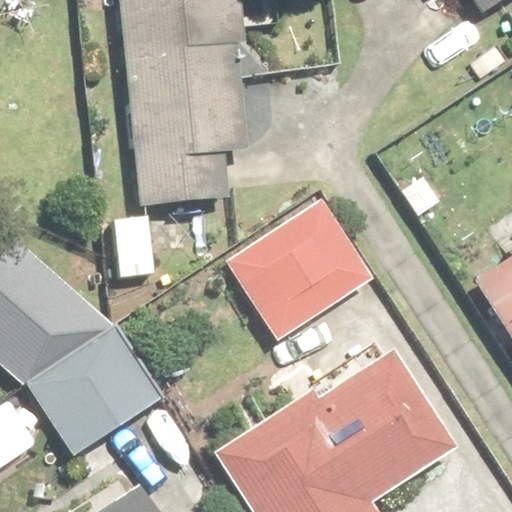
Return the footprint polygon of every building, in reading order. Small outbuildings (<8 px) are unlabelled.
[(224,166),(244,164),(242,149),(265,147),(260,93),(237,95),(228,0),(116,0),(135,209),(228,200),(224,166)] [(511,1),(511,0),(463,0),(480,24),(511,1)] [(53,178),(0,153),(0,190),(39,209),(53,178)] [(368,292),(316,212),(223,272),(275,352),(368,292)] [(146,225),(109,228),(114,288),(151,285),(146,225)] [(156,404),(39,249),(0,278),(0,382),(16,404),(23,398),(74,466),(156,404)] [(511,264),(472,290),(511,352),(511,264)] [(444,462),(384,362),(214,465),(242,511),(364,511),(444,462)] [(0,475),(34,454),(6,409),(0,412),(0,475)]
